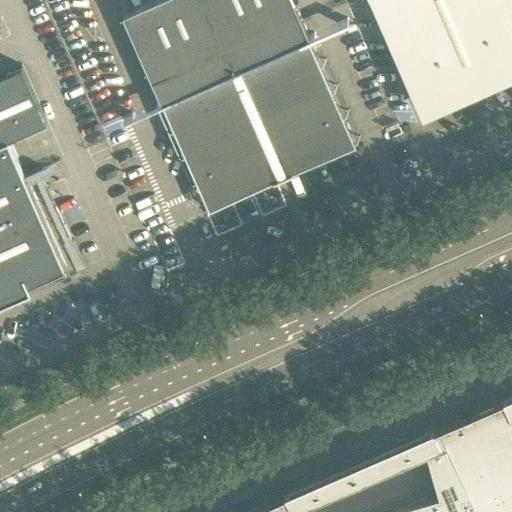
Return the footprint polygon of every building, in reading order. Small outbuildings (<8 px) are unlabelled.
[(293,0),(153,0),(123,13),(162,101),(156,104),(157,105),(163,102),(209,207),(270,181),(295,170),(356,143),(309,38),(315,35),(315,34),(309,36),(293,0)] [(382,0),(427,101),(511,63),(511,21),(502,0),(382,0)] [(0,296),(65,267),(8,138),(46,121),(21,65),(0,74),(0,296)] [(504,399),(474,412),(479,422),(465,428),(461,417),(460,418),(423,434),(425,438),(443,430),(481,511),(511,511),(511,390),(502,395),(504,399)] [(481,511),(443,430),(425,438),(423,434),(286,493),(288,498),(256,511),(481,511)]
